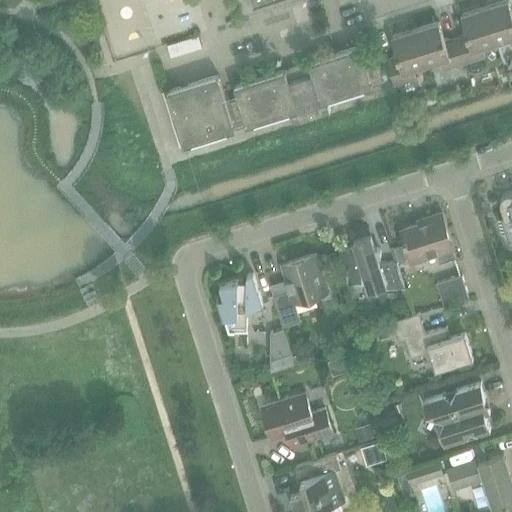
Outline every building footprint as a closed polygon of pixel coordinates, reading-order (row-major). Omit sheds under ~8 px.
[(250,0),(253,8),(279,0),(250,0)] [(511,10),(508,0),(504,0),(485,6),(496,42),(510,38),(511,43),(511,10)] [(468,34),(457,38),(464,62),(485,56),(482,47),(496,42),(485,6),(461,14),(468,34)] [(439,21),(415,28),(427,64),(441,60),(444,69),(464,62),(457,38),(446,41),(439,21)] [(427,64),(415,28),(392,36),(398,56),(387,60),(395,85),(416,78),(413,69),(427,64)] [(167,45),(170,57),(202,47),(198,36),(167,45)] [(219,74),(167,91),(184,145),(192,142),(228,131),(254,123),(254,122),(290,111),(292,111),(295,120),(331,109),(328,99),(385,81),(376,53),(364,57),(360,45),(309,62),(310,64),(286,72),(286,69),(234,85),(238,98),(227,101),(219,74)] [(511,192),(510,192),(508,192),(506,193),(505,193),(503,195),(502,196),(501,198),(501,199),(500,201),(501,203),(505,218),(497,221),(502,236),(506,234),(508,240),(511,238),(511,192)] [(440,262),(456,257),(453,248),(454,247),(443,213),(426,218),(427,222),(403,229),(406,238),(404,239),(406,244),(408,243),(413,260),(437,253),(440,262)] [(355,245),(339,250),(346,270),(348,270),(349,291),(362,290),(361,270),(363,270),(369,291),(387,286),(388,288),(405,288),(397,261),(377,262),(377,258),(379,257),(381,256),(381,253),(381,252),(381,250),(379,248),(377,248),(375,248),(371,236),(354,241),(355,245)] [(274,295),(283,326),(301,320),(295,302),(328,292),(316,253),(282,264),(290,290),(274,295)] [(224,298),(217,300),(223,320),(225,320),(229,331),(248,331),(248,308),(264,303),(254,273),(247,275),(247,280),(239,279),(220,285),(224,298)] [(462,274),(460,274),(437,282),(444,305),(469,297),(462,274)] [(426,332),(420,313),(393,321),(399,341),(405,339),(411,357),(430,351),(436,370),(474,358),(466,332),(445,339),(441,327),(426,332)] [(275,370),(270,372),(296,364),(284,327),(271,332),(270,360),(271,359),(275,370)] [(440,428),(444,443),(466,436),(467,437),(471,429),(479,433),(480,432),(491,428),(486,413),(491,411),(489,404),(484,406),(481,398),(486,397),(481,381),(457,388),(453,396),(445,392),(444,393),(424,399),(428,410),(444,419),(440,428)] [(292,444),(292,445),(333,432),(325,407),(312,412),(305,392),(263,406),(273,437),(288,432),(292,433),(295,433),(298,442),(292,444)] [(383,413),(369,418),(375,434),(389,429),(383,413)] [(341,468),(336,452),(294,466),(299,481),(302,480),(305,491),(291,495),(296,511),(321,511),(320,509),(346,500),(336,469),(341,468)] [(480,458),(448,469),(454,488),(485,478),(495,509),(511,503),(511,478),(504,453),(481,461),(480,458)] [(433,485),(441,511),(442,511),(458,507),(449,479),(433,485)]
